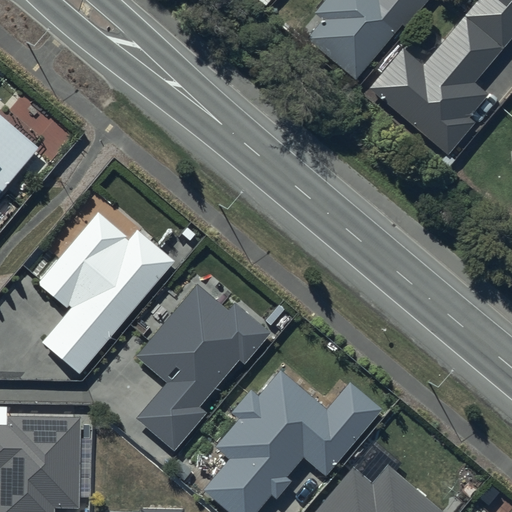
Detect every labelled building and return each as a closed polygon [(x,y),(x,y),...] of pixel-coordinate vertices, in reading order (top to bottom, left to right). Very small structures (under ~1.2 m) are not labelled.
[(407,28),(375,0),(328,0),(312,20),(321,27),(305,47),(353,89),(407,28)] [(0,186),(35,145),(0,115),(0,186)] [(95,209),(37,281),(68,307),(41,338),(79,370),(172,258),(135,228),(128,236),(95,209)] [(226,305),(195,279),(135,354),(165,378),(135,415),(172,445),(203,407),(197,403),(237,354),(243,360),(268,329),(232,299),(226,305)] [(227,454),(201,485),(233,511),(250,511),(269,490),(274,495),(288,478),(282,473),(300,452),(323,472),(381,405),(349,378),(325,406),(279,367),(257,392),(249,386),(230,409),(237,415),(213,442),(227,454)] [(2,421),(0,420),(0,511),(49,511),(49,503),(74,504),(76,412),(2,411),(2,421)] [(440,511),(443,509),(386,462),(371,479),(352,463),(311,511),(440,511)]
